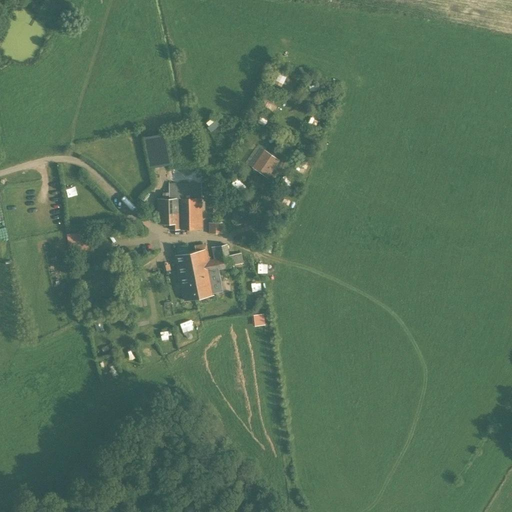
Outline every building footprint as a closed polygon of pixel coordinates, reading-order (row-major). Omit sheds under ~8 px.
[(216,120),(215,121),(208,126),(207,127),(211,132),(220,124),(216,120)] [(163,134),(144,137),(150,168),(168,165),(163,134)] [(140,135),(130,137),(133,148),(143,146),(140,135)] [(280,160),(257,145),(245,163),(267,178),(280,160)] [(169,183),(169,198),(158,199),(159,223),(170,223),(170,229),(202,229),(201,183),(169,183)] [(216,203),(209,203),(209,212),(217,212),(216,203)] [(208,223),(208,233),(222,233),(222,222),(208,223)] [(88,233),(68,236),(70,248),(90,245),(88,233)] [(242,252),(229,254),(227,243),(211,246),(213,259),(209,260),(206,244),(203,243),(194,245),(196,251),(176,255),(184,300),(213,295),(212,293),(208,272),(218,270),(232,267),(231,265),(243,263),(242,252)] [(218,270),(208,272),(212,293),(222,291),(218,270)] [(126,271),(124,276),(136,283),(139,278),(126,271)] [(252,281),(253,293),(264,292),(263,281),(252,281)] [(264,313),(253,314),(254,325),(265,324),(264,313)] [(183,331),(195,329),(193,319),(181,321),(183,331)] [(170,330),(161,333),(164,343),(173,340),(170,330)]
